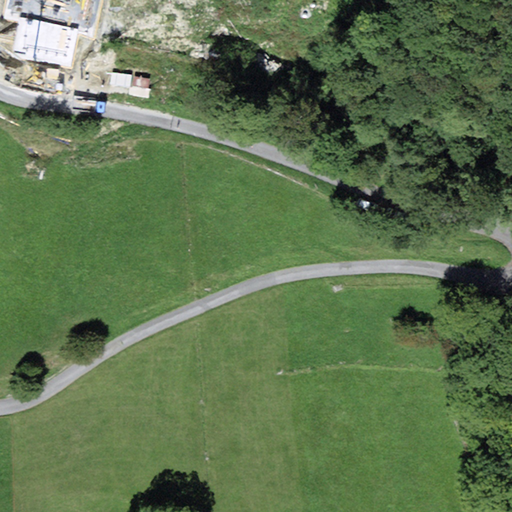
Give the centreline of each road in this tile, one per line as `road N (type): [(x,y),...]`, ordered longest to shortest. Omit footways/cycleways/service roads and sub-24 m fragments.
road 1 (track): [(491,273),(413,251),(329,251),(142,320),(68,363),(41,393),(0,404)]
road 2 (track): [(511,233),(159,124),(0,89)]
